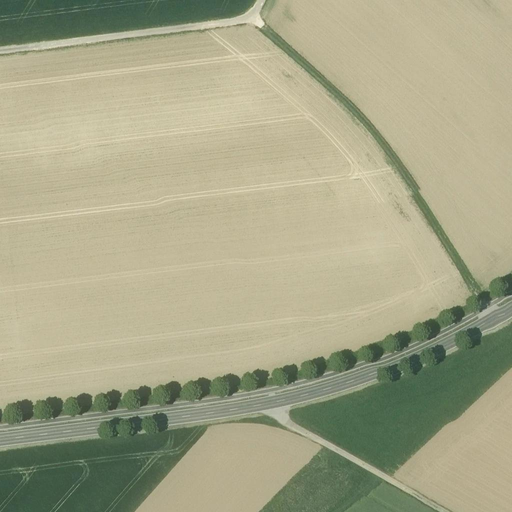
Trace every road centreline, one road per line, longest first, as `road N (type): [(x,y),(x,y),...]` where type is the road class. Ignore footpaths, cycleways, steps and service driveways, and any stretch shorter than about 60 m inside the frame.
road 1 (secondary): [(0,440),(331,390),(415,359),(511,306)]
road 2 (track): [(494,318),(397,165),(250,23)]
road 3 (track): [(250,23),(0,56)]
road 4 (track): [(275,402),(281,422),(438,511)]
